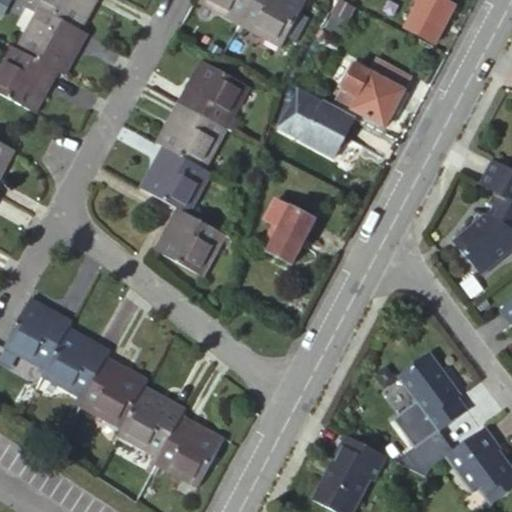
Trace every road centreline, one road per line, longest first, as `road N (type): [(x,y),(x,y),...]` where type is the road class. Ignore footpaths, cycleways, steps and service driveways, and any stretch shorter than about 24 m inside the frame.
road 1 (residential): [(65,205),(81,230),(299,398)]
road 2 (tertiary): [(510,0),(385,235)]
road 3 (residential): [(65,205),(177,0)]
road 4 (residential): [(511,397),(385,235)]
road 5 (tertiary): [(385,235),(299,398)]
road 6 (residential): [(0,323),(65,205)]
road 7 (tertiary): [(299,398),(238,511)]
